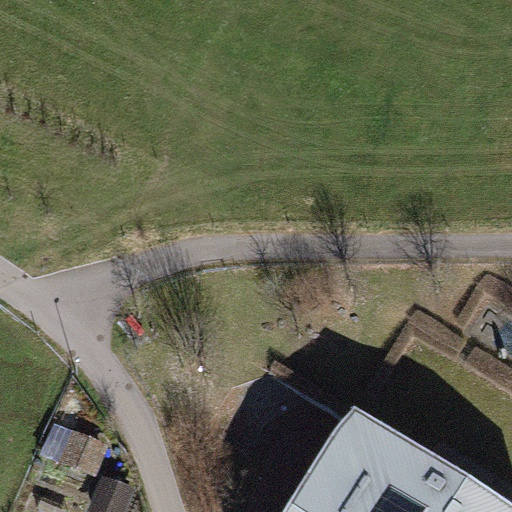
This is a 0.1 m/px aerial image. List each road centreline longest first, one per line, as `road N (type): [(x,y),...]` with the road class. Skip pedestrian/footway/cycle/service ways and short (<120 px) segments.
road 1 (track): [(511,251),(204,258),(119,282),(58,318)]
road 2 (residential): [(58,318),(137,420),(169,511)]
